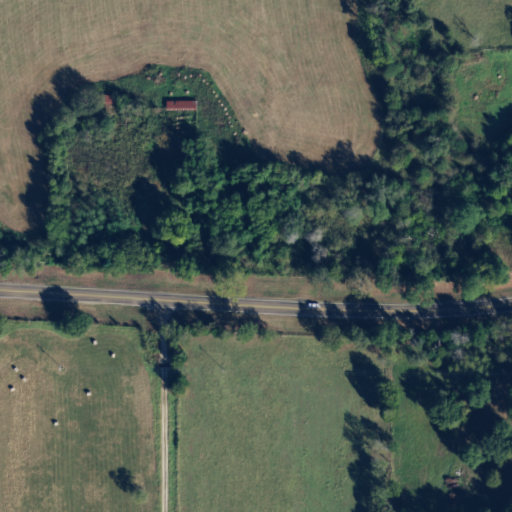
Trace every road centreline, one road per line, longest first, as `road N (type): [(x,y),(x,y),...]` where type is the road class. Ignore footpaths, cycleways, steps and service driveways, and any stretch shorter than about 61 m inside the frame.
road 1 (tertiary): [(0,287),(282,307),(511,301)]
road 2 (residential): [(137,511),(163,299)]
